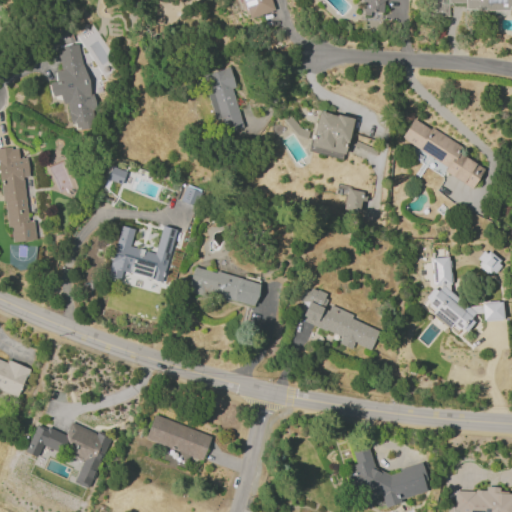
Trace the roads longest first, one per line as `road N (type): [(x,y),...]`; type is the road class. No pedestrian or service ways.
road 1 (residential): [(266,388),(77,334),(0,298)]
road 2 (residential): [(511,423),(266,388)]
road 3 (residential): [(511,68),(317,56)]
road 4 (residential): [(237,511),(266,388)]
